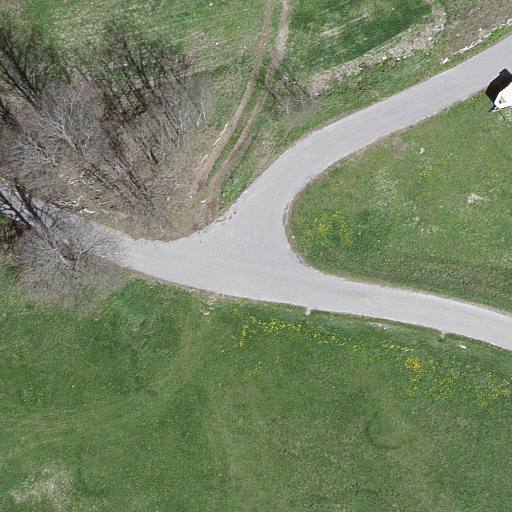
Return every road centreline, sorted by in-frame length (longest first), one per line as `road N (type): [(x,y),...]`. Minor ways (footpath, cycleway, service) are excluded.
road 1 (track): [(511,49),(278,178),(255,225),(266,272)]
road 2 (track): [(266,272),(101,247),(0,193)]
road 3 (track): [(266,272),(511,334)]
